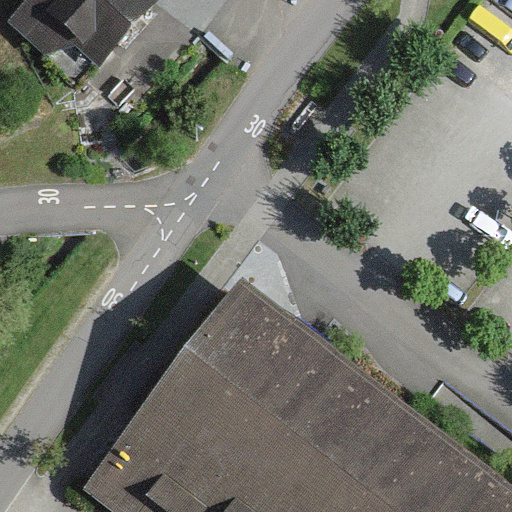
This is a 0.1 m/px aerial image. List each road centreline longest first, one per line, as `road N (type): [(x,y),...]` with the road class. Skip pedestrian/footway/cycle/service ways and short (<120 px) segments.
road 1 (unclassified): [(170,236),(0,493)]
road 2 (unclassified): [(346,0),(170,236)]
road 3 (residential): [(170,236),(112,214),(0,213)]
